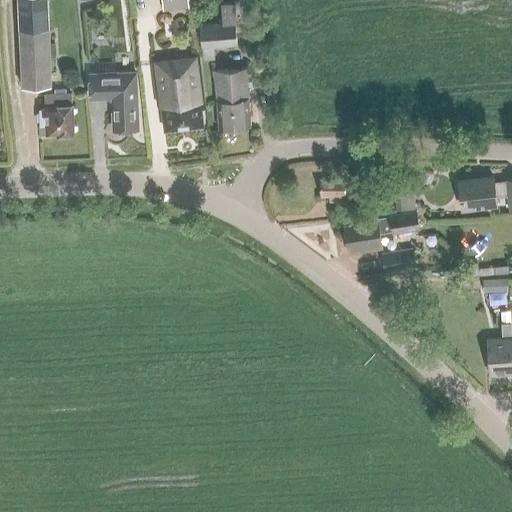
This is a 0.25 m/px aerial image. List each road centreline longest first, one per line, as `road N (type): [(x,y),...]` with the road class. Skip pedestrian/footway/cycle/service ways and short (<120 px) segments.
road 1 (unclassified): [(511,445),(384,328),(231,213)]
road 2 (tertiary): [(231,213),(259,169),(304,147),(511,153)]
road 3 (tertiary): [(0,190),(150,186),(231,213)]
